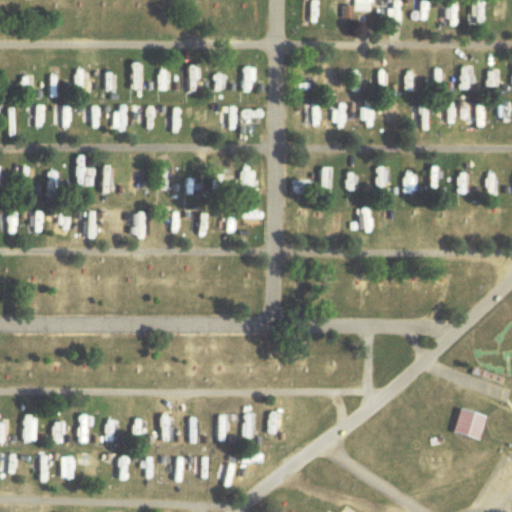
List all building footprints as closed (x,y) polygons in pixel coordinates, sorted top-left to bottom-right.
[(253,0),(243,0),(242,19),(253,20),(253,0)] [(368,11),(368,0),(350,0),(350,11),(368,11)] [(395,12),(394,0),(374,0),(374,12),(395,12)] [(478,13),(478,0),(454,0),(455,13),(478,13)] [(497,13),(497,0),(484,0),(485,13),(497,13)] [(318,88),(331,88),(331,66),(318,66),(318,88)] [(354,123),(365,123),(365,107),(354,107),(354,123)] [(195,190),(195,164),(181,164),(181,190),(195,190)] [(465,185),(465,164),(455,164),(455,185),(465,185)] [(247,176),(236,176),(236,190),(247,190),(247,176)] [(346,227),(365,227),(365,209),(346,209),(346,227)] [(373,291),(382,291),(382,271),(373,271),(373,291)] [(54,273),(54,290),(66,290),(66,273),(54,273)] [(411,299),(423,299),(423,276),(411,276),(411,299)] [(165,381),(165,353),(155,353),(155,381),(165,381)] [(472,440),(479,416),(452,408),(445,432),(472,440)] [(273,422),(267,421),(265,428),(272,429),(273,422)] [(121,456),(111,456),(113,480),(123,480),(121,456)]
